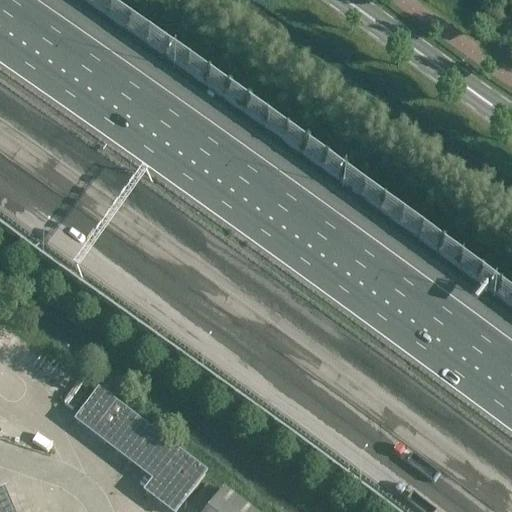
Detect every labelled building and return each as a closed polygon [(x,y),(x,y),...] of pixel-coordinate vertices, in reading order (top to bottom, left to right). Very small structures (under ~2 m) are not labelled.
[(61,370),(48,388),(62,398),(75,381),(61,370)] [(77,385),(63,405),(73,412),(87,391),(77,385)] [(153,484),(145,496),(166,511),(178,511),(205,478),(98,396),(76,425),(153,484)] [(13,511),(5,491),(0,493),(0,511),(13,511)] [(207,511),(249,511),(223,492),(207,511)]
